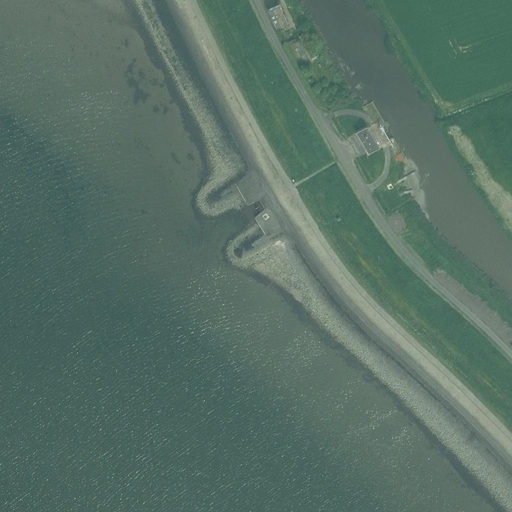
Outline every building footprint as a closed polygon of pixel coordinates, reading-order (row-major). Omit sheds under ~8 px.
[(277,28),(278,28),(287,23),(279,5),(269,10),(277,28)] [(351,139),(356,137),(350,125),(345,127),(351,139)] [(356,132),(369,153),(379,147),(367,126),(356,132)] [(362,155),(368,166),(373,163),(367,152),(362,155)] [(316,198),(322,195),(319,190),(313,193),(316,198)] [(268,213),(275,222),(284,215),(277,206),(268,213)]
